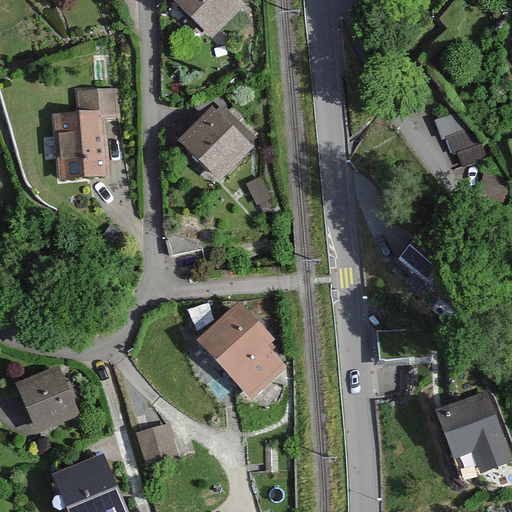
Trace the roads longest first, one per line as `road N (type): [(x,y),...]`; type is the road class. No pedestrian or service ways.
road 1 (tertiary): [(364,511),(318,0)]
road 2 (residential): [(107,346),(136,323),(157,290),(142,0)]
road 3 (residential): [(335,0),(384,95),(511,268)]
road 4 (residential): [(151,511),(103,361),(107,346)]
